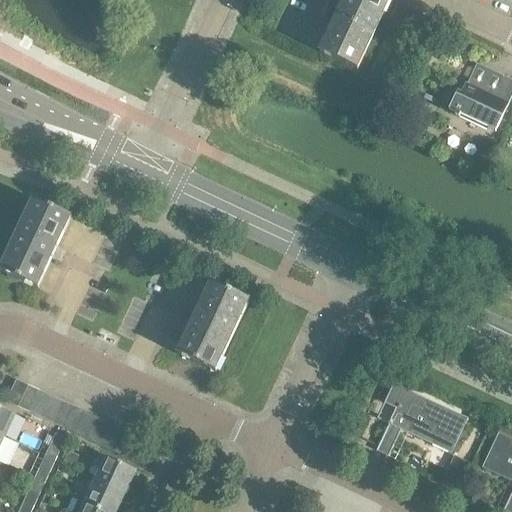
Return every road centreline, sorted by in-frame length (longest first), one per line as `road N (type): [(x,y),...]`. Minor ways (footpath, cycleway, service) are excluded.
road 1 (tertiary): [(353,268),(144,169)]
road 2 (residential): [(0,331),(11,329),(192,411)]
road 3 (residential): [(274,447),(353,268)]
road 4 (residential): [(144,169),(217,0)]
road 5 (tertiary): [(511,343),(353,268)]
road 6 (tertiary): [(144,169),(0,106)]
road 7 (residential): [(411,511),(274,447)]
